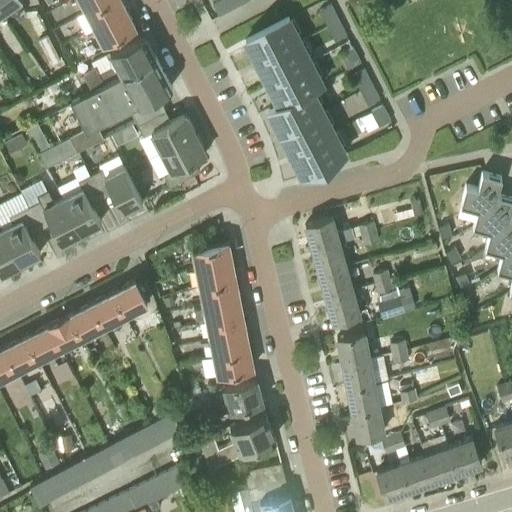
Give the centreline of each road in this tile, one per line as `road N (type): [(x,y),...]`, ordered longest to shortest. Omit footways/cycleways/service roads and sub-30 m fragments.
road 1 (residential): [(249,213),(399,172),(427,120),(511,77)]
road 2 (residential): [(324,511),(249,213)]
road 3 (residential): [(0,307),(240,184)]
road 4 (residential): [(240,184),(154,0)]
